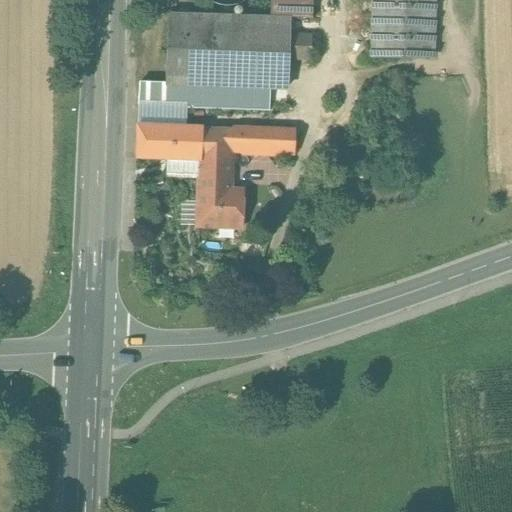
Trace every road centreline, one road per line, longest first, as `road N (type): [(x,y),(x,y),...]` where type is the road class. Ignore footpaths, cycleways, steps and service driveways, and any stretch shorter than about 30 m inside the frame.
road 1 (tertiary): [(95,349),(261,337),(511,256)]
road 2 (tertiary): [(95,349),(105,0)]
road 3 (tertiary): [(87,511),(95,349)]
